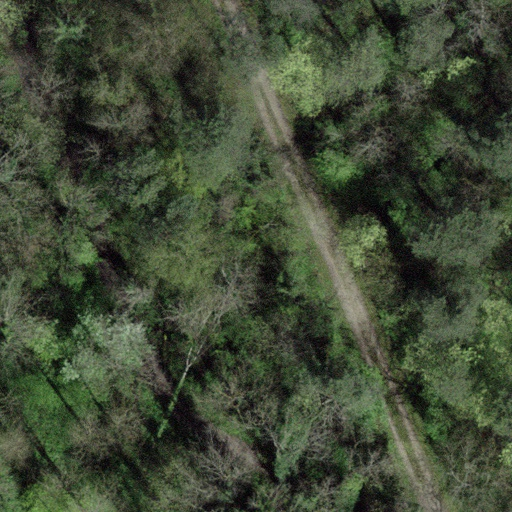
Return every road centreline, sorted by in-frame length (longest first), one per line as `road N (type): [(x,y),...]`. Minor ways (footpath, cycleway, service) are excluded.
road 1 (track): [(419,511),(216,443),(177,422),(147,389),(14,0)]
road 2 (track): [(225,0),(428,511)]
